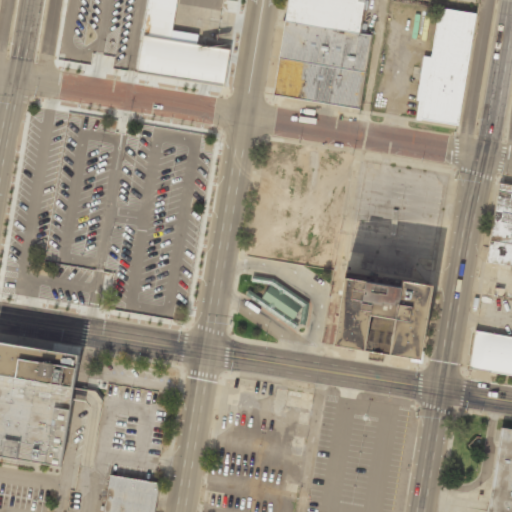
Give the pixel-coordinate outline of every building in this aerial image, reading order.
[(148,0),(137,72),(223,86),(229,49),(171,40),(177,0),(148,0)] [(360,34),(365,0),(288,0),(285,21),(360,34)] [(476,14),(440,7),(421,118),(458,124),(476,14)] [(273,94),(359,107),(370,35),(360,34),(285,21),(273,94)] [(511,185),(499,183),(490,240),(511,243),(511,185)] [(511,243),(490,240),(486,262),(510,266),(511,256),(511,243)] [(331,346),(342,277),(429,291),(418,360),(387,355),(393,320),(368,316),(363,351),(331,346)] [(271,280),(256,304),(294,327),(297,322),(298,323),(310,304),(271,280)] [(511,336),(475,330),(469,368),(511,374),(511,336)] [(0,343),(0,456),(60,466),(77,356),(0,343)] [(511,511),(511,429),(500,428),(486,511),(511,511)] [(103,511),(109,475),(159,484),(153,511),(103,511)]
